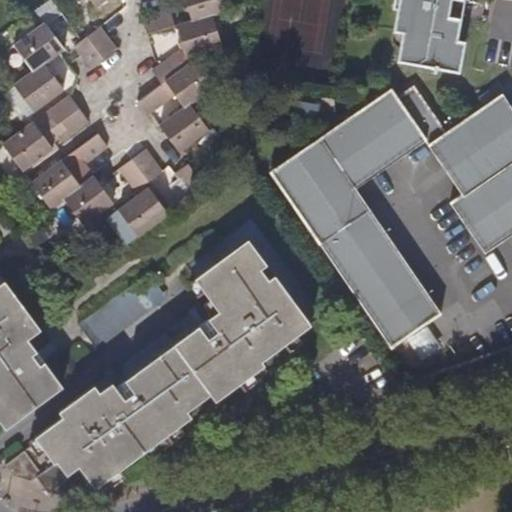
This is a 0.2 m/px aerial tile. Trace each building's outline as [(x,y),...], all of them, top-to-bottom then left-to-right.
[(224,0),(183,0),(190,22),(214,15),(228,11),(224,0)] [(403,33),(398,60),(460,71),(465,42),(457,40),(461,19),(450,17),(453,0),(463,0),(464,0),(395,0),(394,9),(398,11),(395,31),(403,33)] [(148,35),(150,34),(175,26),(170,12),(144,19),(148,35)] [(214,15),(190,22),(177,26),(186,56),(191,56),(223,46),(214,15)] [(35,71),(46,64),(60,54),(65,49),(45,23),(15,44),(35,71)] [(89,39),(105,61),(119,51),(103,28),(101,27),(82,41),(84,43),(89,39)] [(93,70),(105,61),(89,39),(84,43),(82,41),(75,46),(82,56),(93,70)] [(153,71),(162,85),(166,82),(186,67),(176,54),(160,65),(153,71)] [(193,62),(186,67),(166,82),(185,108),(192,104),(215,87),(196,61),(193,62)] [(35,71),(15,86),(35,112),(65,90),(46,64),(35,71)] [(354,188),(424,139),(441,127),(411,84),(395,95),(389,87),(268,170),(389,346),(392,344),(438,311),(354,188)] [(147,117),(151,114),(170,100),(161,86),(137,104),(147,117)] [(511,108),(502,93),(427,143),(459,193),(447,202),(483,254),(511,233),(511,108)] [(80,110),(70,96),(48,113),(57,125),(80,110)] [(294,99),(291,115),(312,118),(315,102),(294,99)] [(192,104),(185,108),(159,126),(179,153),(210,131),(192,104)] [(34,123),(4,144),(23,171),(54,149),(34,123)] [(63,161),(32,183),(52,209),(66,199),(81,187),(94,177),(85,164),(76,151),(63,161)] [(147,151),(133,161),(149,182),(163,172),(147,151)] [(148,183),(149,182),(133,161),(119,171),(135,193),(144,186),(148,183)] [(189,166),(176,175),(192,198),(206,188),(189,166)] [(100,184),(94,177),(81,187),(66,199),(86,225),(115,204),(100,184)] [(148,183),(144,186),(147,190),(120,210),(139,238),(170,215),(148,183)] [(59,464),(66,474),(80,468),(94,487),(102,485),(193,416),(189,409),(210,395),(216,403),(266,364),(263,360),(312,323),(275,275),(270,279),(263,268),(268,265),(248,239),(196,278),(211,299),(199,308),(196,304),(188,310),(191,314),(115,369),(112,365),(105,372),(107,375),(32,431),(57,466),(59,464)] [(148,273),(80,323),(99,349),(167,299),(151,276),(148,273)] [(0,417),(7,427),(64,384),(30,339),(42,329),(5,279),(0,282),(0,417)] [(13,476),(31,482),(42,473),(26,451),(6,466),(13,476)]
